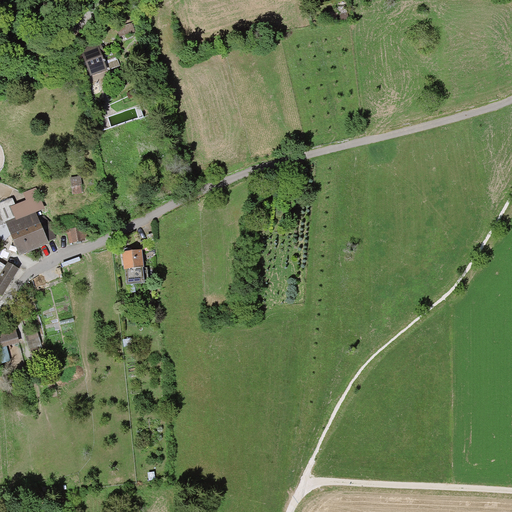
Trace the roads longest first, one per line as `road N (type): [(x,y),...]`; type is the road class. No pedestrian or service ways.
road 1 (residential): [(0,305),(39,269),(210,186),(511,97)]
road 2 (track): [(305,485),(511,491)]
road 3 (track): [(105,0),(57,46),(0,75)]
